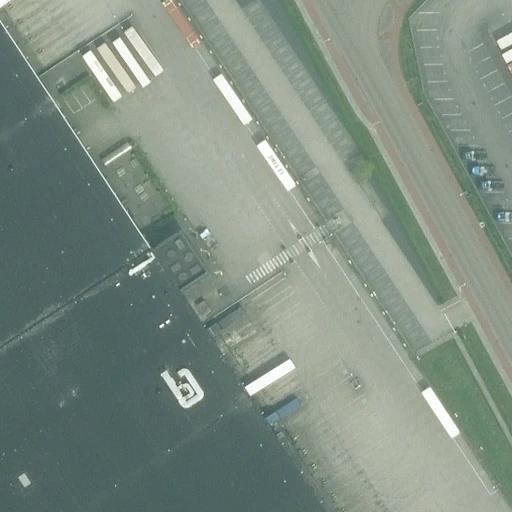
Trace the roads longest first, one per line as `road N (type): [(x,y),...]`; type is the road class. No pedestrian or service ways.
road 1 (unknown): [(143,0),(474,511)]
road 2 (unclassified): [(511,334),(335,9)]
